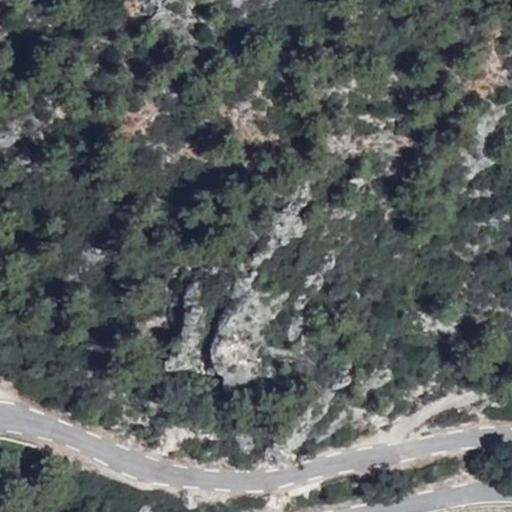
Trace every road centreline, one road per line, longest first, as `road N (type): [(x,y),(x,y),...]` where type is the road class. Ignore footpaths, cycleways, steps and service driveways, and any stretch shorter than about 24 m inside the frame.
road 1 (tertiary): [(0,412),(160,471),(245,482),(346,457),(511,436)]
road 2 (track): [(511,382),(364,455)]
road 3 (tertiary): [(511,490),(375,511)]
